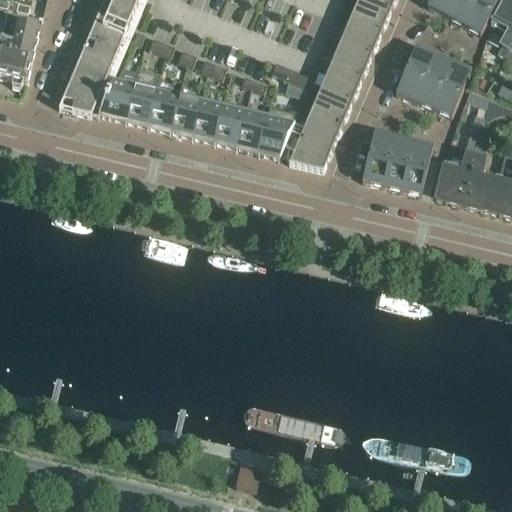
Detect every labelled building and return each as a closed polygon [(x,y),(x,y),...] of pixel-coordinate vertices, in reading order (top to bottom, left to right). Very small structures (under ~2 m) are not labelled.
[(106,0),(59,113),(91,121),(93,118),(100,101),(106,103),(109,104),(111,99),(108,98),(114,85),(108,83),(142,0),(106,0)] [(350,23),(350,24),(382,38),(392,15),(360,1),(359,0),(346,0),(346,2),(357,7),(350,23)] [(359,0),(360,1),(392,15),(397,0),(359,0)] [(444,21),(455,0),(432,0),(427,11),(444,21)] [(462,30),(474,7),(460,0),(455,0),(444,21),(462,30)] [(478,0),(474,7),(492,17),(500,0),(478,0)] [(511,0),(505,0),(491,27),(508,37),(498,56),(506,61),(511,49),(511,0)] [(0,11),(8,13),(10,5),(0,2),(0,11)] [(480,40),(492,17),(474,7),(462,30),(480,40)] [(20,8),(18,16),(30,18),(32,10),(20,8)] [(2,42),(0,48),(0,54),(33,62),(42,26),(7,17),(7,19),(5,28),(13,30),(11,38),(3,36),(2,42)] [(372,61),(382,38),(350,24),(350,23),(339,18),(336,25),(347,30),(340,46),(340,47),(372,61)] [(138,37),(133,48),(140,51),(145,40),(138,37)] [(330,71),(362,84),(372,61),(340,47),(340,46),(329,41),(326,48),(338,53),(331,69),(330,71)] [(156,57),(161,46),(153,43),(149,54),(156,57)] [(163,60),(168,49),(161,46),(156,57),(163,60)] [(175,52),(168,49),(163,60),(170,63),(175,52)] [(416,51),(406,75),(424,83),(434,59),(416,51)] [(0,54),(0,82),(12,86),(12,91),(21,94),(23,88),(27,89),(31,70),(33,62),(0,54)] [(178,67),(185,70),(190,59),(183,56),(178,67)] [(197,62),(190,59),(185,70),(192,73),(197,62)] [(434,59),(424,83),(443,91),(453,67),(434,59)] [(205,65),(201,76),(208,79),(212,68),(205,65)] [(330,71),(331,69),(319,65),(316,71),(328,76),(320,94),(352,107),(362,84),(330,71)] [(453,67),(443,91),(461,98),(472,74),(453,67)] [(208,79),(215,82),(220,71),(212,68),(208,79)] [(271,79),(279,82),(283,71),(276,68),(271,79)] [(220,71),(215,82),(222,85),(227,74),(220,71)] [(290,74),(283,71),(279,82),(286,85),(290,74)] [(286,85),(292,88),(297,77),(290,74),(286,85)] [(406,75),(396,99),(414,107),(424,83),(406,75)] [(304,80),(297,77),(292,88),(299,91),(304,80)] [(304,80),(299,91),(308,95),(313,84),(304,80)] [(106,103),(99,119),(126,126),(136,85),(119,81),(117,85),(114,85),(108,98),(111,99),(109,104),(106,103)] [(479,81),(476,90),(482,93),(486,84),(479,81)] [(242,89),(253,94),(256,86),(245,82),(242,89)] [(424,83),(414,107),(433,114),(443,91),(424,83)] [(136,85),(126,126),(148,131),(158,90),(136,85)] [(267,91),(256,86),(253,94),(264,98),(267,91)] [(501,89),(497,98),(511,105),(511,94),(510,94),(501,89)] [(148,131),(170,136),(180,96),(158,90),(148,131)] [(443,91),(433,114),(451,122),(461,98),(443,91)] [(320,94),(311,117),(343,131),(352,107),(320,94)] [(170,136),(193,142),(202,101),(180,96),(170,136)] [(486,118),(488,108),(468,100),(465,109),(486,118)] [(225,106),(202,101),(193,142),(215,147),(225,106)] [(215,147),(237,152),(247,111),(225,106),(215,147)] [(511,117),(488,108),(486,118),(484,123),(483,128),(487,129),(505,121),(511,123),(511,117)] [(268,117),(247,111),(237,152),(259,158),(269,117),(268,117)] [(269,117),(259,158),(280,163),(285,152),(291,136),(295,128),(298,119),(269,112),(268,117),(269,117)] [(333,154),(343,131),(311,117),(305,130),(295,128),(291,136),(333,154)] [(444,168),(435,204),(445,206),(445,207),(463,212),(479,144),(483,128),(484,123),(475,121),(464,159),(466,160),(463,173),(444,168)] [(333,154),(291,136),(285,152),(294,156),(290,165),(289,168),(323,177),(333,154)] [(374,136),(368,161),(388,166),(394,141),(379,137),(374,136)] [(394,141),(388,166),(408,170),(414,145),(394,141)] [(488,146),(479,144),(463,212),(481,216),(481,215),(490,217),(499,182),(481,177),(488,146)] [(414,145),(408,170),(427,175),(430,164),(433,150),(414,145)] [(499,182),(490,217),(499,219),(499,220),(511,223),(511,159),(504,158),(499,182)] [(368,161),(362,186),(382,191),(388,166),(368,161)] [(388,166),(382,191),(401,196),(408,170),(388,166)] [(408,170),(401,196),(421,200),(427,175),(408,170)] [(0,344),(0,369),(84,390),(90,366),(0,344)] [(110,371),(105,394),(223,422),(228,399),(110,371)] [(245,409),(240,427),(345,453),(349,435),(245,409)] [(369,435),(364,457),(473,484),(478,462),(369,435)] [(511,470),(497,466),(492,488),(511,493),(511,470)] [(235,490),(235,491),(236,491),(236,492),(237,492),(254,497),(255,497),(256,497),(256,496),(257,496),(257,495),(262,476),(240,470),(235,490)]
